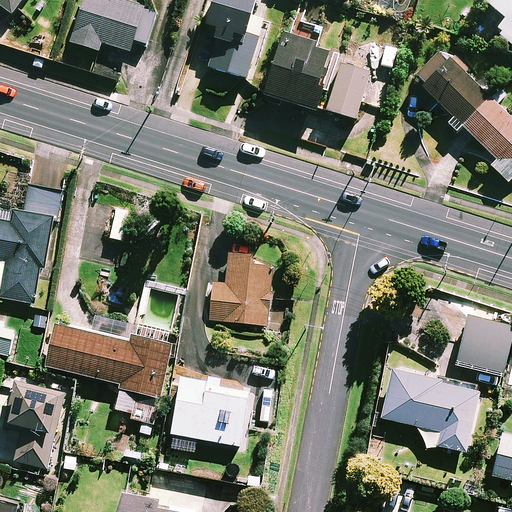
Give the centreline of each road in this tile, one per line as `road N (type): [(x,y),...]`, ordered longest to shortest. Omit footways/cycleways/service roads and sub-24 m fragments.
road 1 (secondary): [(0,98),(362,212)]
road 2 (residential): [(307,511),(362,212)]
road 3 (secondary): [(362,212),(511,258)]
